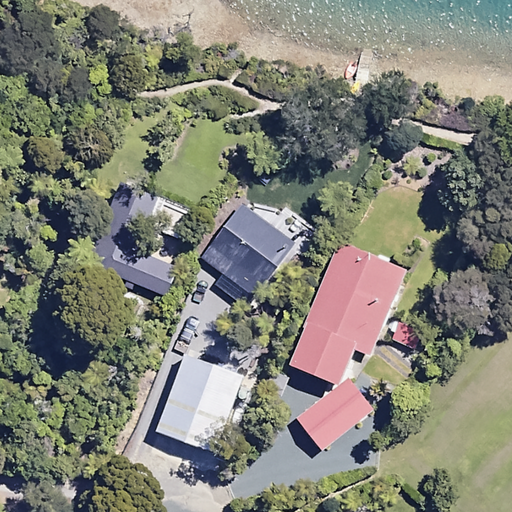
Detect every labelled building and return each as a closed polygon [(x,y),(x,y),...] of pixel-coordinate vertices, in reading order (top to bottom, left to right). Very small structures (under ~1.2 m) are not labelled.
[(171,295),(182,267),(148,254),(158,231),(190,244),(204,211),(129,180),(95,263),(171,295)] [(303,243),(249,203),(212,252),(266,293),(303,243)] [(298,419),(317,444),(363,406),(348,389),(365,351),(378,356),(415,269),(345,239),(308,325),(314,328),(298,365),(342,383),(298,419)] [(193,351),(164,431),(223,452),(252,372),(193,351)] [(390,383),(376,403),(394,416),(408,396),(390,383)]
